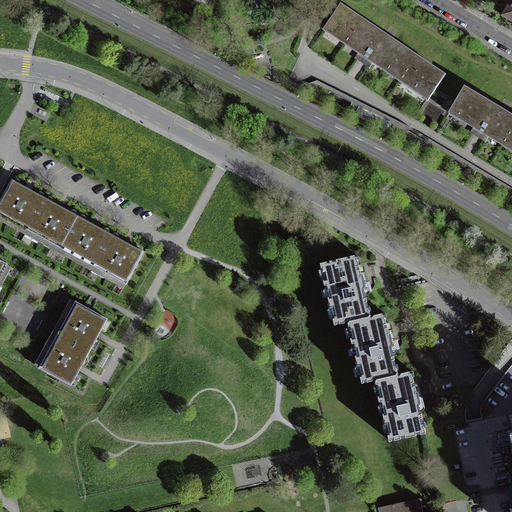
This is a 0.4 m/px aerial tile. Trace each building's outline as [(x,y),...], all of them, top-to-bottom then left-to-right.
[(511,0),(503,15),(511,20),(511,0)] [(429,97),(442,77),(339,8),(326,28),(327,28),(334,32),(335,30),(348,38),(346,41),(354,46),(356,44),(364,49),(362,52),(367,55),(372,59),(374,56),(382,62),(380,64),(388,69),(390,67),(396,71),(395,74),(402,79),(404,76),(410,80),(408,83),(416,88),(417,85),(424,90),(422,92),(428,96),(429,97)] [(307,83),(305,88),(404,138),(409,130),(410,127),(401,122),(399,126),(366,109),(352,102),(348,109),(326,98),(331,87),(317,80),(307,83)] [(511,119),(463,90),(451,110),(452,111),(465,119),(467,116),(479,123),(477,126),(478,126),(479,125),(483,128),(488,130),(487,132),(488,132),(489,130),(498,135),(496,137),(504,142),(506,140),(511,143),(511,144),(511,146),(511,119)] [(511,192),(489,179),(476,171),(471,178),(450,165),(454,158),(409,130),(404,138),(511,202),(511,192)] [(0,199),(0,215),(27,230),(45,198),(28,188),(11,179),(0,199)] [(45,198),(27,230),(60,248),(78,215),(61,206),(45,198)] [(78,215),(60,248),(93,266),(111,234),(94,225),(78,215)] [(111,234),(93,266),(126,284),(144,252),(127,243),(111,234)] [(347,321),(370,316),(362,283),(356,255),(319,263),(334,325),(344,323),(344,322),(347,321)] [(57,334),(89,352),(98,335),(107,319),(75,301),(57,334)] [(384,313),(370,316),(347,321),(361,383),(372,381),(371,379),(374,379),(398,373),(390,340),(384,313)] [(89,352),(57,334),(38,368),(71,385),(80,369),(89,352)] [(411,370),(398,373),(374,379),(389,441),(425,432),(418,400),(411,370)] [(422,511),(420,499),(378,508),(378,511),(422,511)]
